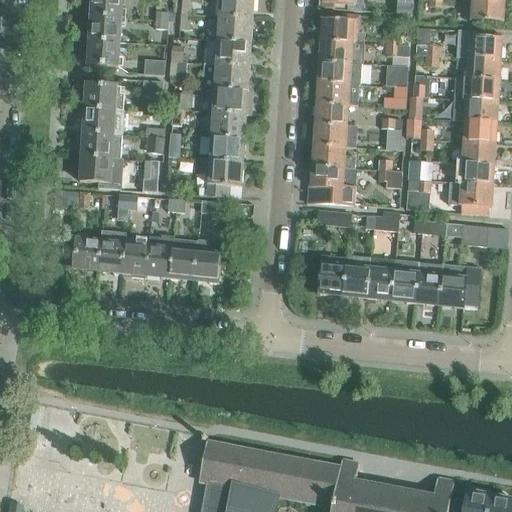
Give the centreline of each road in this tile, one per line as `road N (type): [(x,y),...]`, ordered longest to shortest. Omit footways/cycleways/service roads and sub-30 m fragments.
road 1 (residential): [(273,337),(294,0)]
road 2 (residential): [(273,337),(0,310)]
road 3 (residential): [(511,360),(273,337)]
road 4 (residential): [(0,188),(11,0)]
